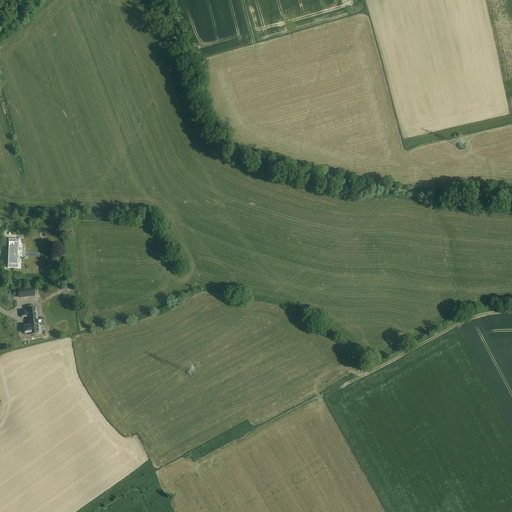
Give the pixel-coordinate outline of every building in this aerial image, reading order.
[(46,244),(53,240),(50,235),(43,239),(46,244)] [(19,246),(9,246),(8,268),(18,268),(18,266),(18,258),(18,256),(18,252),(19,246)] [(34,288),(19,289),(19,297),(35,296),(34,288)] [(37,309),(28,310),(28,317),(29,326),(38,325),(38,319),(37,309)] [(38,325),(29,326),(30,333),(28,333),(28,335),(39,334),(38,325)]
